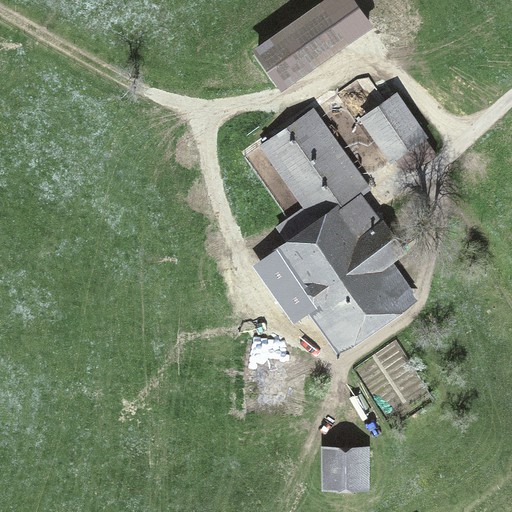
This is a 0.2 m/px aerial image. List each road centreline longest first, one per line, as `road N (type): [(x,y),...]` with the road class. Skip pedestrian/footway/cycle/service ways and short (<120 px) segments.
road 1 (track): [(457,140),(399,76),(379,66),(347,66),(292,92),(187,103),(123,81),(0,9)]
road 2 (track): [(438,162),(433,227),(409,310),(338,362),(307,345)]
road 3 (track): [(511,92),(418,179)]
